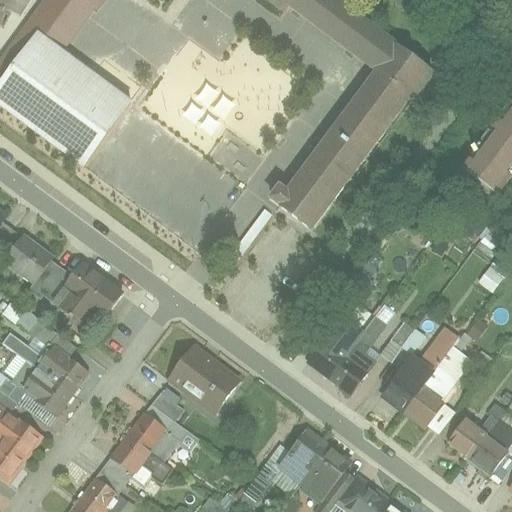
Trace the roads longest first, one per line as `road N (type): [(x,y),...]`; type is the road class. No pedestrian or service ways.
road 1 (residential): [(468,511),(179,275)]
road 2 (residential): [(179,275),(9,511)]
road 3 (residential): [(179,275),(0,160)]
